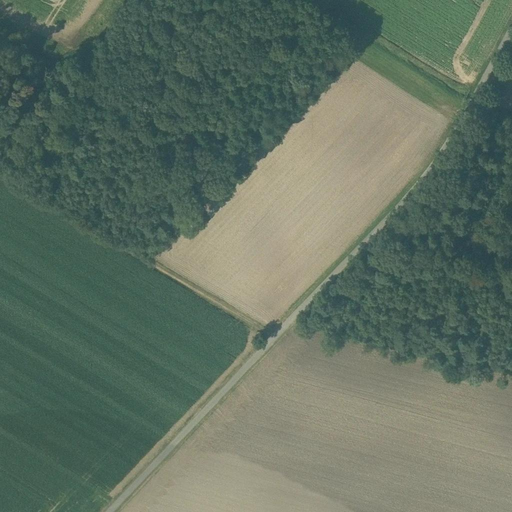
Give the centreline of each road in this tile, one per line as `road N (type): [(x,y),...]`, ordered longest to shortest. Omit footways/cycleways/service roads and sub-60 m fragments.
road 1 (unclassified): [(102,511),(422,164),(511,15)]
road 2 (track): [(272,329),(0,160)]
road 3 (track): [(325,272),(445,309)]
